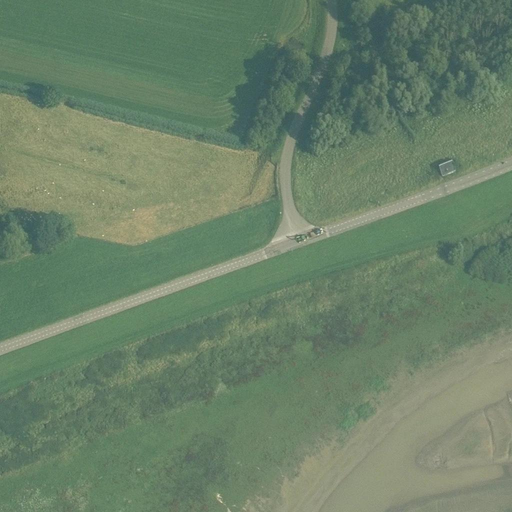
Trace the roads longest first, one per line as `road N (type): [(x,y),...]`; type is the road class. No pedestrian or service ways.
road 1 (tertiary): [(0,351),(299,241)]
road 2 (unclassified): [(331,0),(324,60),(290,140),(283,183),(299,241)]
road 3 (tertiary): [(299,241),(511,164)]
